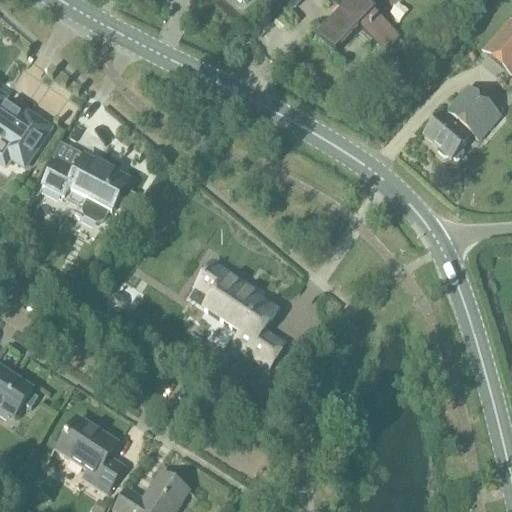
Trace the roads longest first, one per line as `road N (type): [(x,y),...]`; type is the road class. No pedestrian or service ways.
road 1 (tertiary): [(439,249),(400,197),(334,146),(59,0)]
road 2 (residential): [(0,309),(257,468)]
road 3 (tertiary): [(511,474),(439,249)]
